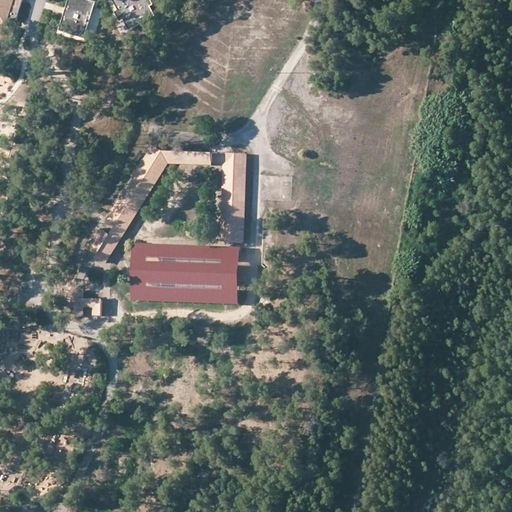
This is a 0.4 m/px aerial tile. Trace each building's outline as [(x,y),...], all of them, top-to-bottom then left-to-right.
[(0,0),(0,24),(9,27),(12,18),(18,20),(24,3),(25,0),(0,0)] [(96,4),(83,0),(71,0),(61,32),(85,39),(96,4)] [(121,0),(118,2),(120,5),(117,6),(120,12),(117,13),(122,23),(125,21),(130,29),(133,28),(135,30),(154,19),(152,16),(156,15),(152,8),(155,6),(152,0),(121,0)] [(165,153),(153,147),(148,154),(167,165),(168,163),(213,166),(213,154),(165,153)] [(163,171),(167,165),(148,154),(145,159),(163,171)] [(248,155),(228,155),(228,164),(224,166),(222,243),(245,244),(248,155)] [(145,159),(109,218),(118,225),(127,231),(163,171),(145,159)] [(127,231),(118,225),(113,234),(122,239),(127,231)] [(111,237),(96,227),(84,246),(99,256),(97,260),(106,265),(122,239),(113,234),(111,237)] [(242,250),(135,247),(134,302),(241,306),(242,250)] [(84,293),(70,293),(71,307),(77,308),(77,318),(84,318),(84,308),(96,308),(95,317),(103,318),(103,300),(84,301),(84,293)]
